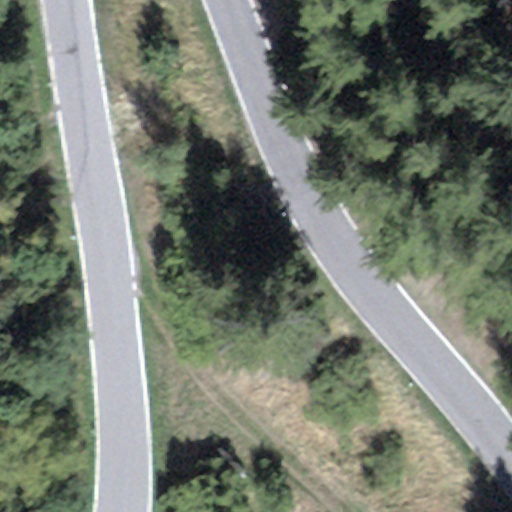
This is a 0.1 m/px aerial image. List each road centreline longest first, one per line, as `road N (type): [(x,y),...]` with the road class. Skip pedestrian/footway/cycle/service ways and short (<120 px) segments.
road 1 (tertiary): [(228,0),(309,205),(370,290),(511,454)]
road 2 (tertiary): [(123,511),(117,352),(67,0)]
road 3 (unknown): [(105,251),(155,277),(227,392),(348,511)]
